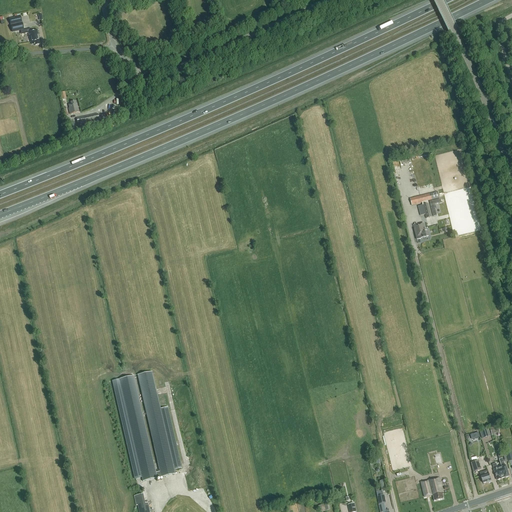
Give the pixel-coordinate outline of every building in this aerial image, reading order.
[(35,46),(39,45),(38,37),(37,30),(31,31),(30,30),(23,31),(23,30),(22,23),(10,26),(12,32),(20,30),(21,34),(28,32),(29,40),(30,39),(31,45),(33,44),(34,45),(35,46)] [(70,114),(79,112),(77,103),(75,104),(75,101),(70,102),(71,105),(68,105),(69,108),(68,109),(70,114)] [(98,114),(76,118),(78,128),(85,126),(84,123),(99,120),(98,114)] [(410,199),(412,205),(439,198),(438,192),(410,199)] [(432,217),(429,204),(423,205),(426,219),(432,217)] [(417,240),(428,237),(427,231),(425,231),(423,223),(413,225),(417,240)] [(138,375),(160,473),(156,473),(134,376),(120,379),(142,477),(143,482),(175,474),(175,470),(160,409),(152,372),(138,375)] [(142,477),(120,379),(113,381),(135,479),(142,477)] [(167,408),(160,409),(175,470),(181,469),(167,408)] [(480,432),(482,439),(491,437),(489,430),(480,432)] [(502,467),(505,478),(510,477),(506,466),(504,462),(507,461),(505,455),(501,456),(501,455),(498,456),(502,467)] [(478,461),(472,463),(475,472),(481,470),(478,461)] [(498,481),(505,478),(502,467),(498,469),(496,464),(493,465),(494,470),(498,481)] [(483,483),(487,482),(489,483),(491,482),(491,481),(488,470),(480,473),(483,483)] [(443,490),(440,478),(421,483),(425,497),(433,495),(434,501),(444,499),(443,495),(444,494),(443,490)] [(139,511),(149,511),(148,503),(145,503),(143,494),(134,496),(136,506),(138,505),(139,511)] [(386,503),(384,496),(378,497),(379,505),(386,503)] [(349,511),(356,511),(354,503),(347,505),(349,511)]
